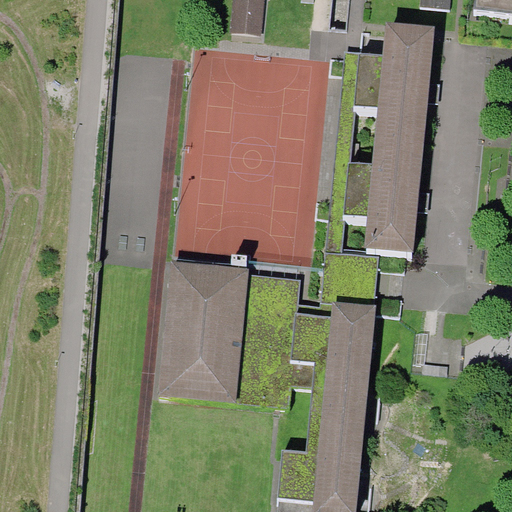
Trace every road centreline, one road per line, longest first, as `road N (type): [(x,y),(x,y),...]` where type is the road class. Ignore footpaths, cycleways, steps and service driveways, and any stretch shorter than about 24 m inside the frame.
road 1 (motorway): [(52,511),(97,0)]
road 2 (motorway): [(49,0),(9,511)]
